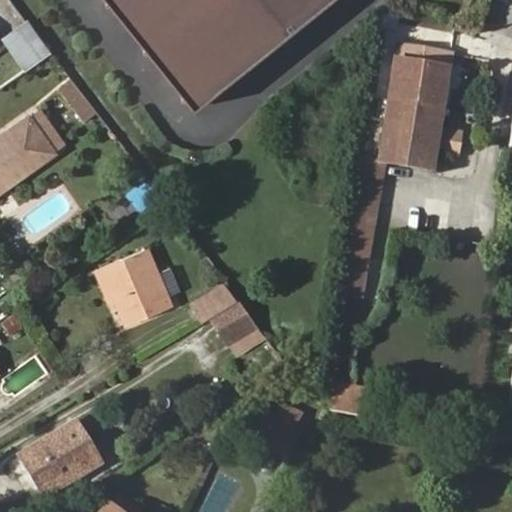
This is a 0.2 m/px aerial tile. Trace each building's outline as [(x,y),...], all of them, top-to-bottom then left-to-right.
[(104,0),(185,99),(307,0),(104,0)] [(51,52),(29,24),(8,40),(29,68),(51,52)] [(452,67),(392,57),(375,164),(385,166),(435,173),(452,67)] [(87,132),(97,125),(66,84),(57,92),(87,132)] [(0,136),(0,191),(52,152),(25,117),(0,136)] [(447,128),(443,155),(461,157),(464,130),(447,128)] [(369,258),(385,166),(375,164),(361,162),(345,255),(369,258)] [(101,269),(115,300),(118,298),(130,326),(172,307),(165,289),(159,291),(153,277),(157,276),(147,251),(101,269)] [(203,319),(233,300),(223,286),(193,303),(203,319)] [(240,304),(211,321),(227,347),(259,328),(240,304)] [(370,388),(327,381),(322,413),(366,419),(370,388)] [(299,431),(268,416),(256,444),(286,459),(299,431)] [(20,459),(44,499),(99,467),(76,427),(20,459)]
